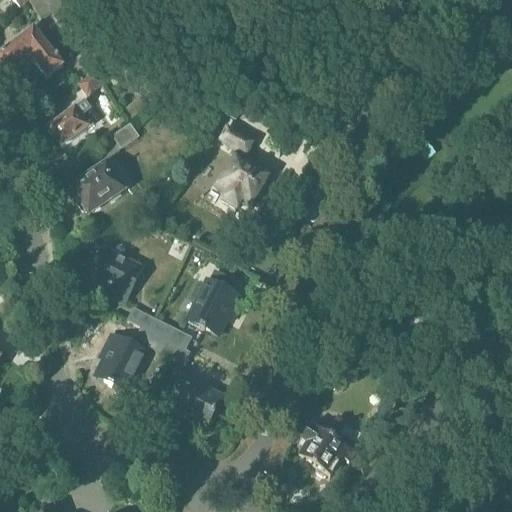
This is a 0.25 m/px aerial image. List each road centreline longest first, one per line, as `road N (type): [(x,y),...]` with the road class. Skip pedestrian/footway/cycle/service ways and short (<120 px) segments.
road 1 (unclassified): [(262,463),(344,176),(416,0)]
road 2 (residential): [(72,444),(26,203),(0,140)]
road 3 (unclassified): [(353,511),(395,474),(511,320)]
